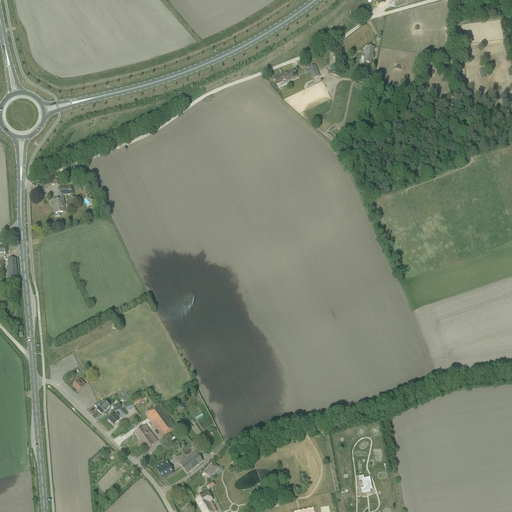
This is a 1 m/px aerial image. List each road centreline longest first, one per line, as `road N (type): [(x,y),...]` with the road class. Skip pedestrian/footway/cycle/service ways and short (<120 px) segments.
road 1 (track): [(434,0),(366,19),(324,48),(201,99),(151,133),(28,183)]
road 2 (primary): [(79,101),(210,62),(314,0)]
road 3 (unclassified): [(170,511),(105,434),(53,384),(33,379)]
road 4 (primary): [(33,379),(20,223)]
road 5 (primary): [(44,511),(33,379)]
